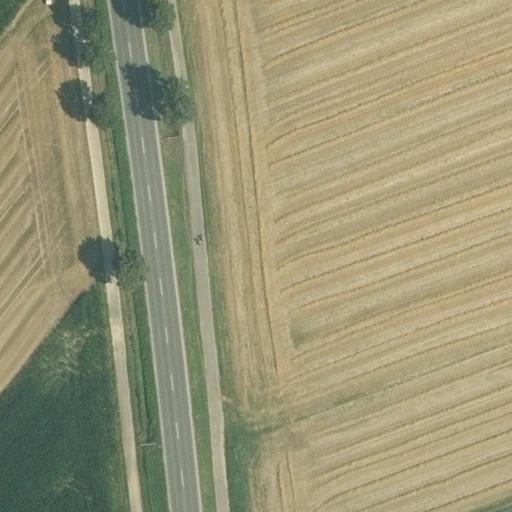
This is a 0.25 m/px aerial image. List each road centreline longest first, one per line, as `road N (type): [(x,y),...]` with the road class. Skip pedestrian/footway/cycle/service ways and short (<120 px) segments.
road 1 (track): [(72,0),(135,511)]
road 2 (secondary): [(122,0),(182,511)]
road 3 (track): [(222,511),(171,0)]
